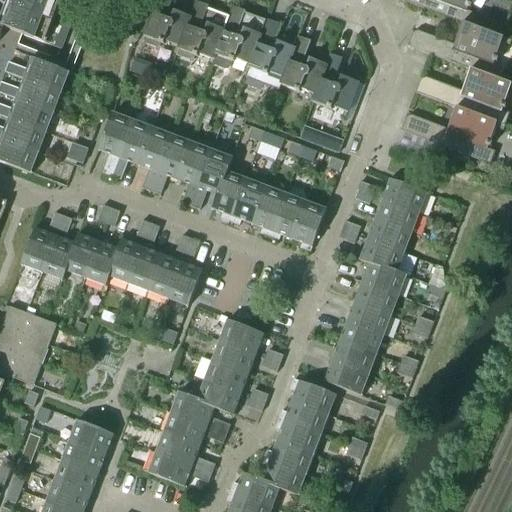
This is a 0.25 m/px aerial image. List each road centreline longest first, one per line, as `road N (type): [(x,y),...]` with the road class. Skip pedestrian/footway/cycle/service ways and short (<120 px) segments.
road 1 (residential): [(318,278),(81,188),(37,198)]
road 2 (residential): [(213,511),(239,441),(265,430),(318,278)]
road 3 (residential): [(364,152),(396,65),(353,7)]
road 4 (residential): [(318,278),(364,152)]
